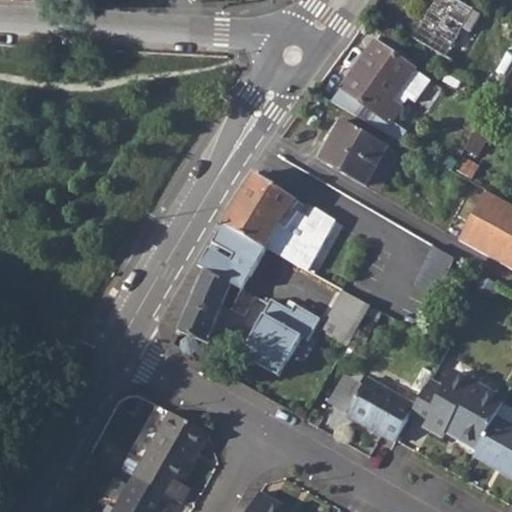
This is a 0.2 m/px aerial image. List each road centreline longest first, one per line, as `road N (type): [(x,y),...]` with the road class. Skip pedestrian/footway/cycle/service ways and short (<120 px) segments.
road 1 (tertiary): [(118,345),(294,53)]
road 2 (residential): [(0,23),(223,36),(294,53)]
road 3 (tertiary): [(27,511),(118,345)]
road 4 (residential): [(118,345),(263,434)]
road 5 (residential): [(263,434),(402,511)]
